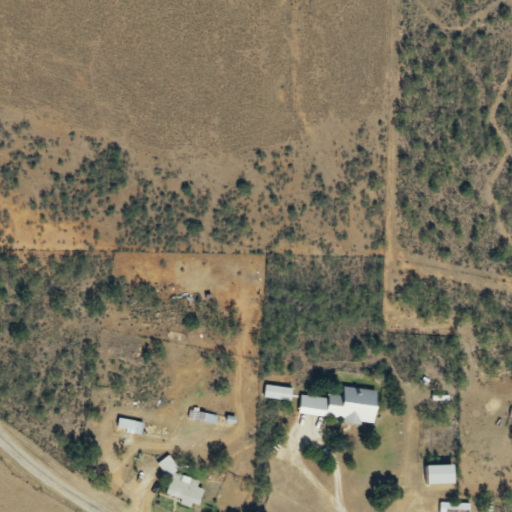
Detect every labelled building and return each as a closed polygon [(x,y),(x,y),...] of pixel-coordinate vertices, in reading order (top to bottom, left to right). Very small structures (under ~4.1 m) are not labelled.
[(375,423),(378,390),(344,387),(343,398),(301,395),(299,416),(375,423)] [(135,423),(120,419),(118,426),(133,431),(135,423)] [(426,465),(426,485),(454,485),(454,465),(426,465)] [(172,476),(165,497),(198,508),(205,488),(172,476)] [(447,511),(469,511),(470,504),(440,503),(440,511),(447,511)]
